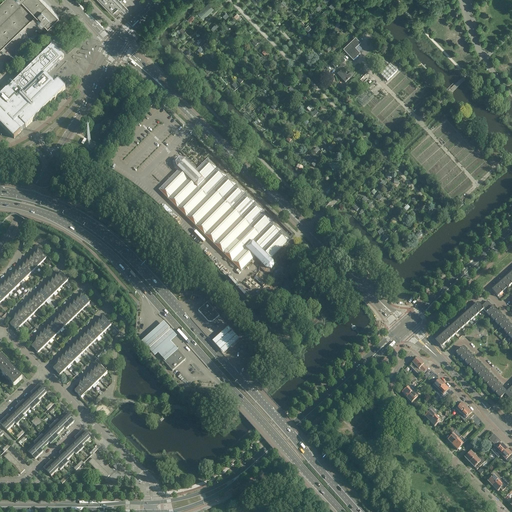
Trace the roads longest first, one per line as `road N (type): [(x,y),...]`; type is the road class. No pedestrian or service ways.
road 1 (tertiary): [(404,326),(117,43)]
road 2 (secondary): [(243,472),(404,326)]
road 3 (primary): [(170,302),(78,217),(0,192)]
road 4 (residential): [(0,281),(44,240),(64,262),(1,324)]
road 5 (trunk): [(228,385),(341,511)]
road 6 (trunk): [(0,202),(66,222),(134,278)]
road 7 (tertiary): [(44,169),(117,43)]
road 8 (primary): [(336,488),(241,381)]
road 9 (secondary): [(404,326),(511,231)]
road 10 (trunk): [(134,278),(228,385)]
road 11 (tertiary): [(117,43),(71,109),(25,145)]
road 12 (residential): [(64,393),(129,328),(108,305)]
road 13 (residential): [(396,366),(390,398),(453,462)]
